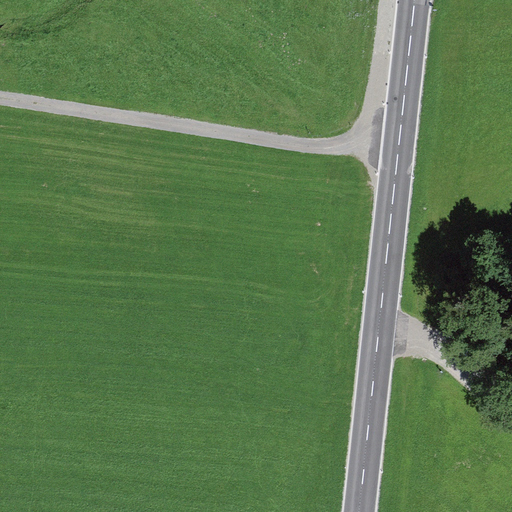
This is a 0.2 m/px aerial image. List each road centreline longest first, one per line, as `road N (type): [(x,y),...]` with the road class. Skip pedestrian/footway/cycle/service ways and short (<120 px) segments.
road 1 (secondary): [(416,0),(361,511)]
road 2 (track): [(401,153),(249,139),(0,100)]
road 3 (track): [(379,332),(443,353),(511,408)]
